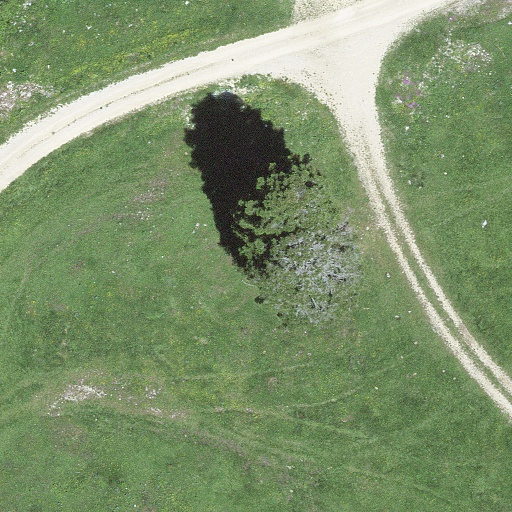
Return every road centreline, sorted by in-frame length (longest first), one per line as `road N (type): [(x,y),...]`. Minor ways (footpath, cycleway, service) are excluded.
road 1 (track): [(511,400),(449,325),(397,232),(336,32)]
road 2 (track): [(336,32),(116,102),(62,126),(0,173)]
